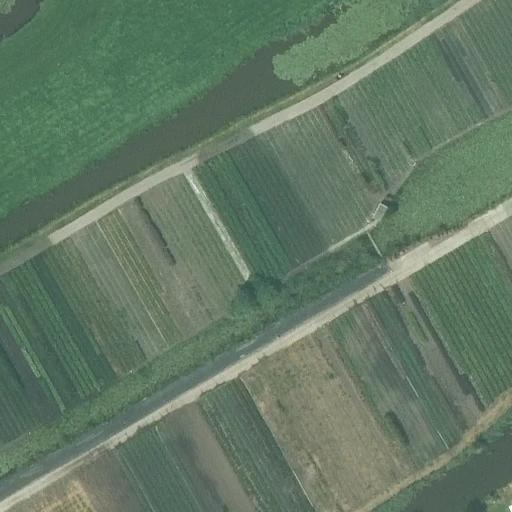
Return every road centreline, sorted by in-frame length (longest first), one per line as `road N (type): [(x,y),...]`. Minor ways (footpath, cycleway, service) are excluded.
road 1 (track): [(511,204),(0,506)]
road 2 (track): [(0,268),(300,106),(466,0)]
